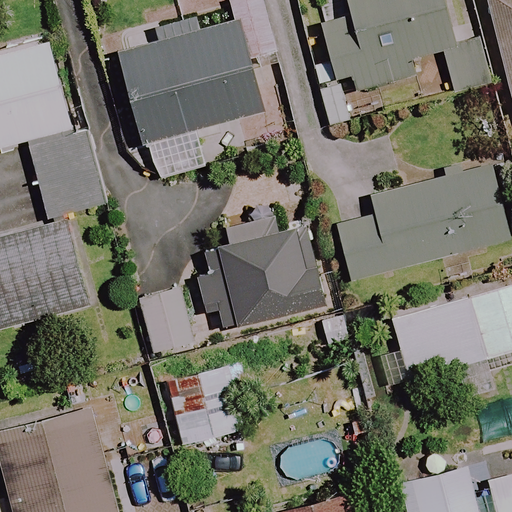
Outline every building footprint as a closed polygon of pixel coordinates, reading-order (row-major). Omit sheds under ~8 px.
[(409,78),(405,59),(437,52),(446,94),(495,84),(478,1),(439,9),(436,0),(343,0),(347,19),(321,25),(335,93),(409,78)] [(511,0),(484,0),(511,109),(511,0)] [(256,112),(229,23),(114,58),(147,168),(201,152),(194,131),(256,112)] [(67,132),(44,46),(0,57),(0,149),(23,143),(43,221),(103,205),(83,128),(67,132)] [(332,224),(347,282),(506,242),(488,170),(368,200),(372,214),(332,224)] [(0,240),(0,329),(83,308),(61,225),(0,240)] [(200,289),(206,316),(214,314),(218,330),(318,306),(299,227),(207,249),(216,285),(200,289)] [(174,283),(137,292),(152,352),(189,343),(174,283)] [(511,351),(511,284),(389,320),(407,382),(511,351)] [(237,434),(218,366),(162,382),(181,450),(237,434)] [(110,511),(87,412),(0,433),(0,475),(8,511),(110,511)] [(472,511),(461,467),(410,480),(417,511),(472,511)] [(359,511),(355,493),(283,511),(359,511)]
